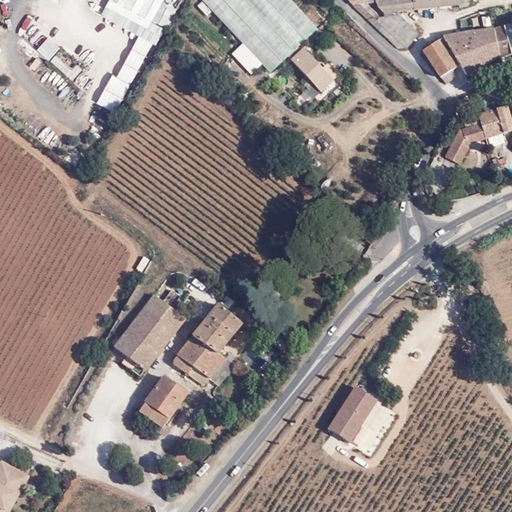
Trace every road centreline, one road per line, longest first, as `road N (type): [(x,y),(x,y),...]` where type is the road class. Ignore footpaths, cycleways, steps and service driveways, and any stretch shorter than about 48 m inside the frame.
road 1 (track): [(228,511),(368,335),(382,329),(425,343)]
road 2 (unclassified): [(339,0),(438,91),(437,132),(410,187)]
road 3 (track): [(0,352),(79,218),(90,216),(134,250)]
road 4 (secondary): [(197,511),(316,361)]
road 5 (secondary): [(412,251),(346,311),(316,361)]
road 6 (track): [(446,300),(511,414)]
road 7 (track): [(79,218),(57,171),(0,127)]
